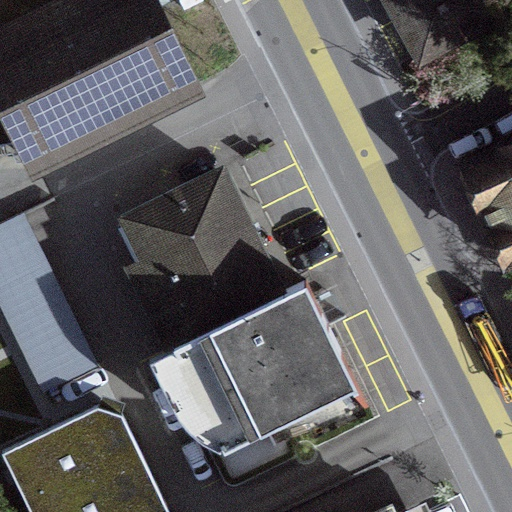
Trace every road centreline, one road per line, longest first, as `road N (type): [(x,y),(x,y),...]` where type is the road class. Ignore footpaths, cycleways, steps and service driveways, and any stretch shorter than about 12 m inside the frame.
road 1 (secondary): [(373,164),(511,446)]
road 2 (secondary): [(290,0),(373,164)]
road 3 (residential): [(511,88),(373,164)]
